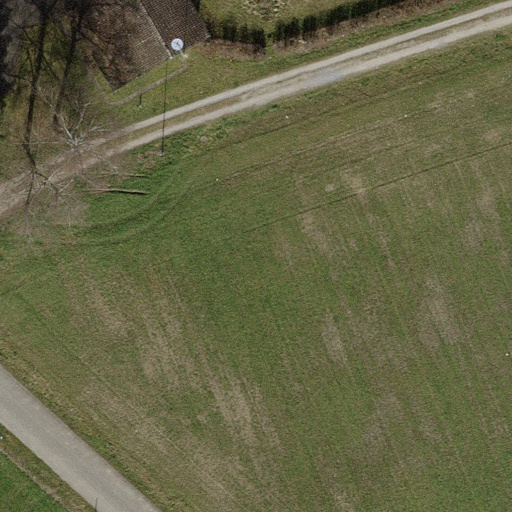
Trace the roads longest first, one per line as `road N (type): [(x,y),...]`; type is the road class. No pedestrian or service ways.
road 1 (track): [(0,208),(102,141),(511,10)]
road 2 (unclassified): [(0,404),(118,511)]
